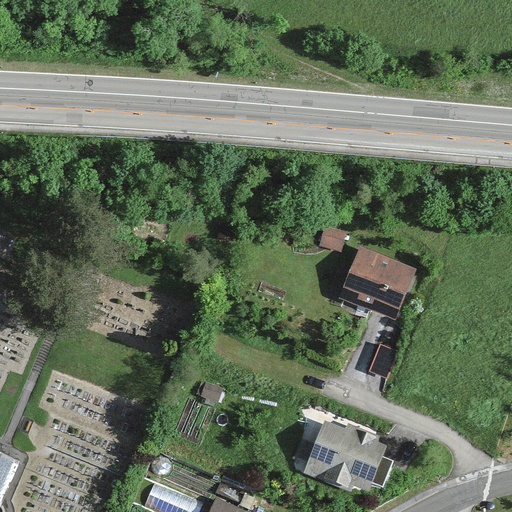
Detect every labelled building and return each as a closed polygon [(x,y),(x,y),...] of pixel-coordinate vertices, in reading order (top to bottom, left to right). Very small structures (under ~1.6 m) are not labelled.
[(350,234),(326,228),(321,247),(345,253),(350,234)] [(422,270),(360,248),(339,306),(401,329),(422,270)] [(382,342),(372,370),(388,376),(398,348),(382,342)] [(388,447),(326,422),(305,473),(367,498),(388,447)] [(20,462),(0,454),(0,508),(1,509),(20,462)] [(148,506),(164,511),(185,511),(190,499),(155,486),(148,506)] [(246,511),(216,499),(210,511),(246,511)]
